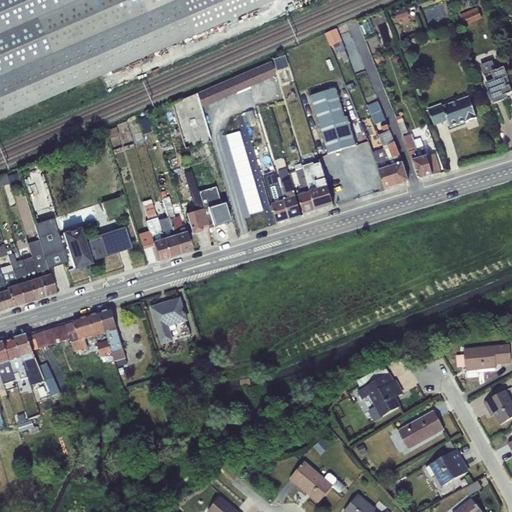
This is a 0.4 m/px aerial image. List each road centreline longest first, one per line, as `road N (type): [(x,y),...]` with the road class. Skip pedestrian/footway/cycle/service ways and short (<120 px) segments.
road 1 (secondary): [(0,327),(511,169)]
road 2 (residential): [(511,502),(436,373)]
